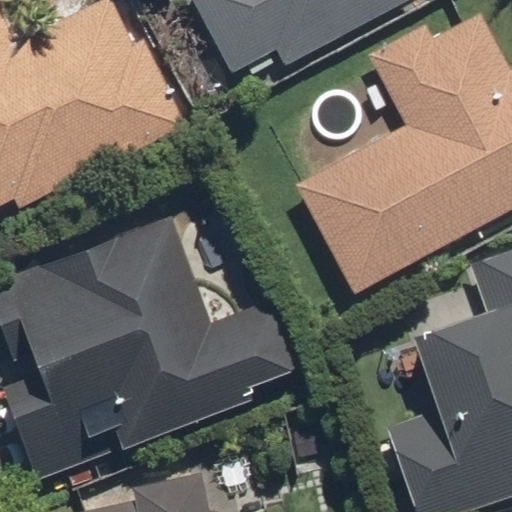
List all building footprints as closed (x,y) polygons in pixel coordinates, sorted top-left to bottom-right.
[(0,214),(185,129),(144,39),(129,46),(107,0),(100,0),(8,43),(0,26),(0,214)] [(184,0),(224,77),(271,53),(278,67),(409,0),(184,0)] [(286,190),(346,300),(511,210),(511,65),(505,69),(475,14),(429,39),(420,24),(361,56),(400,128),(286,190)] [(0,389),(0,414),(26,486),(251,403),(247,390),(291,373),(264,301),(207,322),(167,214),(0,276),(0,356),(2,361),(16,356),(25,380),(0,389)] [(401,511),(471,511),(511,498),(511,247),(465,264),(481,311),(399,339),(425,413),(373,431),(401,511)] [(203,511),(196,474),(124,490),(127,505),(95,511),(203,511)]
